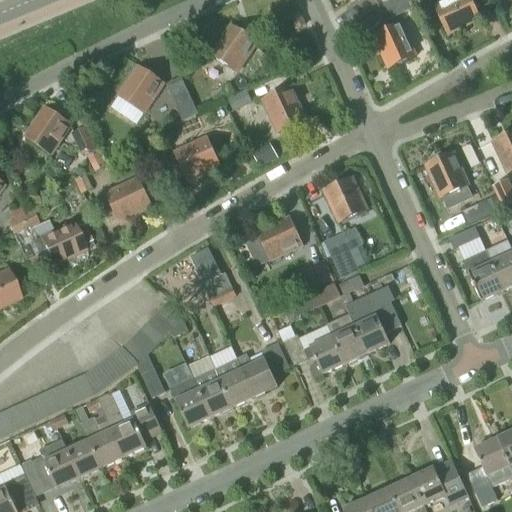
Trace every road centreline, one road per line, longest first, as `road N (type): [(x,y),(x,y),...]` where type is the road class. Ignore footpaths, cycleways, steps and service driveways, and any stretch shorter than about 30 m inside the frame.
road 1 (residential): [(0,362),(149,254),(369,134)]
road 2 (residential): [(155,511),(474,364)]
road 3 (residential): [(474,364),(369,134)]
road 4 (residential): [(210,0),(0,102)]
road 5 (residential): [(369,134),(511,49)]
road 6 (residential): [(369,134),(307,0)]
